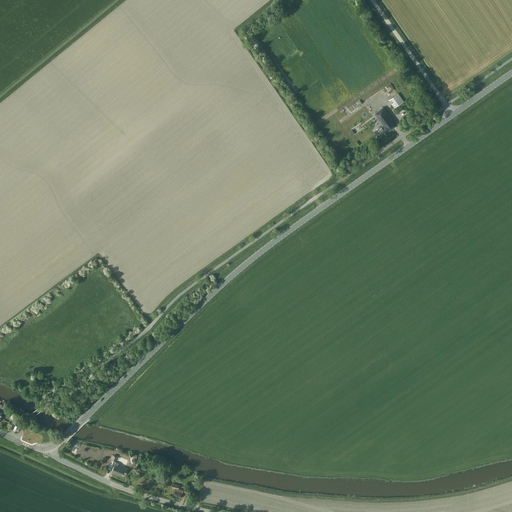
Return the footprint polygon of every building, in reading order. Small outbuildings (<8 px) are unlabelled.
[(391,103),(394,108),(404,101),(398,93),(388,100),(389,100),(391,99),(393,102),(391,103)] [(379,138),(396,125),(383,107),(375,113),(383,125),(374,131),(379,138)] [(14,415),(11,422),(18,425),(21,418),(14,415)] [(112,471),(116,472),(121,475),(122,474),(125,475),(128,468),(125,467),(124,468),(118,465),(119,463),(116,462),(112,471)] [(183,490),(178,489),(179,485),(173,483),(172,487),(176,488),(174,494),(182,496),(183,490)]
